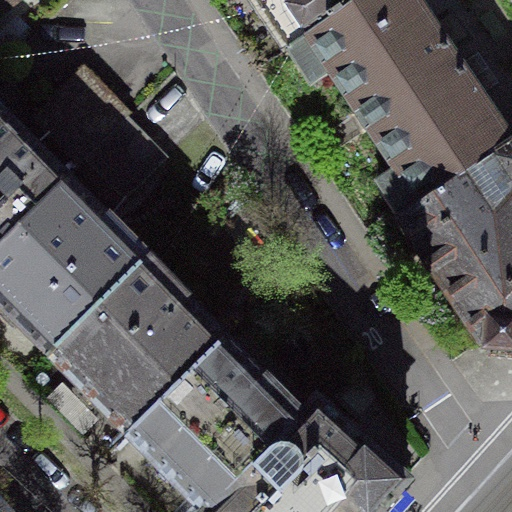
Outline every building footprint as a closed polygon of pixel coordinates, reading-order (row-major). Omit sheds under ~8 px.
[(287,49),(360,0),(275,0),(277,1),(261,12),(287,49)] [(511,137),(509,140),(414,0),(360,0),(287,49),(288,51),(309,37),(364,120),(419,202),(398,216),(399,218),(477,166),(511,142),(511,137)] [(39,113),(86,160),(128,118),(108,98),(81,71),(39,113)] [(0,244),(67,178),(0,109),(0,244)] [(128,118),(86,160),(124,200),(167,158),(150,140),(128,118)] [(511,142),(477,166),(478,168),(495,157),(511,181),(511,190),(501,202),(511,210),(511,142)] [(493,211),(468,175),(478,168),(477,166),(399,218),(485,346),(501,347),(511,347),(511,210),(501,202),(493,211)] [(0,303),(12,316),(49,353),(146,258),(144,256),(129,271),(92,234),(107,218),(67,178),(0,244),(0,303)] [(146,258),(49,353),(87,392),(128,433),(225,337),(146,258)] [(202,511),(207,511),(321,400),(317,396),(301,414),(225,337),(128,433),(167,473),(204,511),(202,511)] [(377,511),(408,478),(321,400),(207,511),(377,511)]
